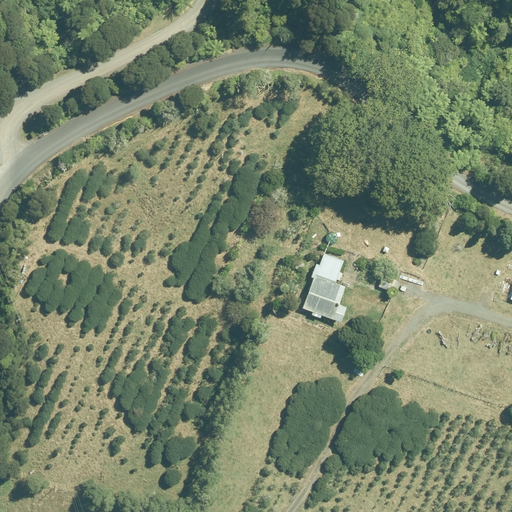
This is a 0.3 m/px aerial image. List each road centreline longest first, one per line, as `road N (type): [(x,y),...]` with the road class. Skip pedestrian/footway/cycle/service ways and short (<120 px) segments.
road 1 (tertiary): [(3,183),(122,109),(251,58),(310,54)]
road 2 (tertiary): [(3,183),(12,130),(47,90),(191,15),(200,0)]
road 3 (tertiary): [(511,206),(352,75),(310,54)]
